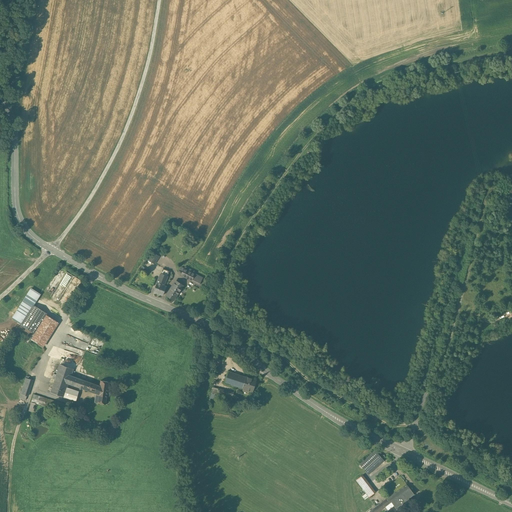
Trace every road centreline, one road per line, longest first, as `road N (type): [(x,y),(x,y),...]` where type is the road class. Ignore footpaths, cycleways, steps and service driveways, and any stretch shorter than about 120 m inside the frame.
road 1 (secondary): [(51,251),(212,328),(332,417),(511,504)]
road 2 (residential): [(159,0),(133,116),(108,172),(51,251)]
road 3 (track): [(402,452),(447,347),(486,194)]
road 4 (secondary): [(0,97),(12,124),(18,220),(51,251)]
